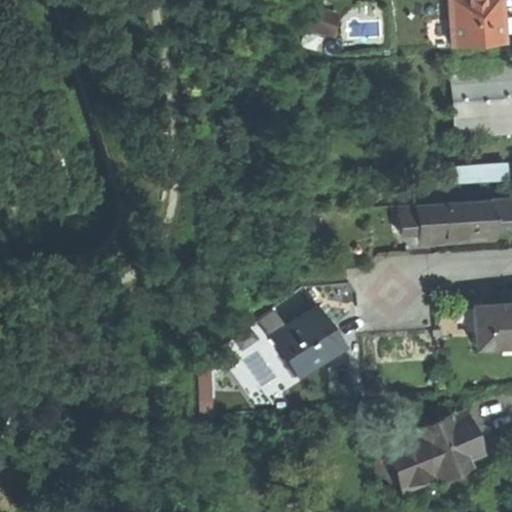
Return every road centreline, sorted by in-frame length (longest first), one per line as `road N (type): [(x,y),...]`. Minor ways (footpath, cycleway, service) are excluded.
road 1 (track): [(153,0),(170,92),(173,170),(163,230),(131,264),(0,306)]
road 2 (residential): [(511,253),(311,269)]
